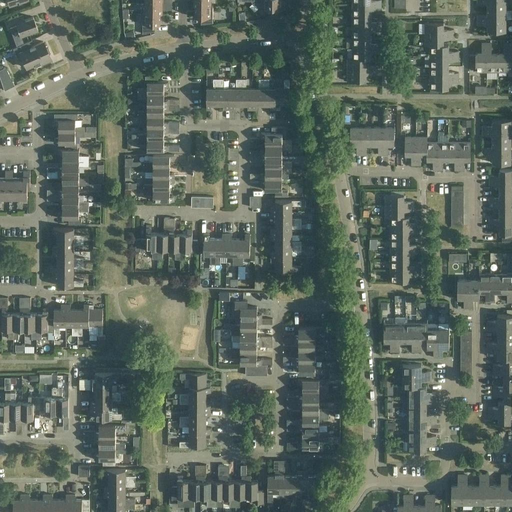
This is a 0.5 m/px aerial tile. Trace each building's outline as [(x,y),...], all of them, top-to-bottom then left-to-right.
[(243,0),(243,1),(252,1),(257,6),(264,6),(264,9),(268,13),(273,9),(282,9),(281,0),(243,0)] [(487,9),(506,9),(505,0),(477,0),(477,3),(487,3),(487,9)] [(162,3),(145,3),(145,13),(143,13),(143,14),(162,14),(162,3)] [(353,5),(353,15),(371,16),(371,10),(381,10),(381,5),(353,5)] [(195,6),(195,7),(195,18),(201,18),(201,25),(213,23),(213,6),(211,6),(195,6)] [(477,20),(506,20),(506,9),(487,9),(487,15),(477,15),(477,20)] [(162,15),(162,14),(143,14),(143,25),(143,34),(155,31),(155,25),(160,25),(160,15),(162,15)] [(371,21),(371,16),(353,15),(353,26),(381,26),(381,21),(371,21)] [(19,16),(8,20),(7,20),(11,31),(17,29),(20,36),(37,30),(33,17),(20,21),(19,16)] [(506,31),(506,20),(477,20),(477,25),(487,25),(487,31),(506,31)] [(425,34),(453,34),(453,29),(443,29),(444,23),(425,23),(425,34)] [(353,37),(371,37),(371,31),(381,31),(381,26),(353,26),(353,37)] [(425,45),(430,45),(443,45),(443,39),(453,39),(453,34),(425,34),(425,45)] [(371,43),(371,37),(353,37),(353,48),(381,48),(381,43),(371,43)] [(51,60),(49,55),(50,52),(48,48),(46,49),(43,42),(31,47),(29,48),(26,43),(29,42),(32,41),(31,40),(12,49),(16,57),(20,55),(26,68),(41,61),(42,64),(51,60)] [(487,71),(487,43),(482,43),(482,53),(475,53),(475,55),(475,64),(475,72),(487,71)] [(491,43),(487,43),(487,71),(497,71),(497,53),(491,53),(491,43)] [(497,53),(497,71),(508,71),(508,43),(503,43),(503,53),(497,53)] [(448,45),(443,45),(430,45),(430,56),(458,56),(458,51),(448,51),(448,45)] [(381,48),(353,48),(353,58),(366,59),(371,59),(371,53),(381,53),(381,48)] [(430,67),(448,67),(448,61),(458,61),(458,56),(430,56),(425,56),(425,66),(430,66),(430,67)] [(348,69),(376,70),(376,65),(366,65),(366,59),(353,58),(348,58),(348,69)] [(207,73),(218,73),(218,62),(207,62),(207,73)] [(14,85),(12,80),(5,67),(0,69),(0,78),(2,85),(4,90),(14,85)] [(430,77),(458,77),(458,73),(448,73),(448,67),(430,67),(430,77)] [(376,70),(348,69),(348,81),(366,81),(366,74),(376,74),(376,70)] [(242,79),(242,75),(241,74),(241,79),(236,79),(236,88),(230,88),(230,109),(234,109),(234,105),(242,105),(242,79)] [(246,79),(245,79),(245,75),(242,75),(242,79),(242,105),(248,105),(248,110),(254,109),(254,88),(246,88),(246,79)] [(138,88),(138,93),(164,93),(164,87),(169,87),(169,82),(158,82),(158,76),(145,76),(145,82),(147,82),(147,88),(138,88)] [(458,82),(458,77),(430,77),(430,89),(448,89),(448,82),(458,82)] [(212,105),(219,105),(219,79),(213,79),(213,88),(207,88),(207,109),(212,109),(212,105)] [(225,109),(230,109),(230,88),(224,88),(223,79),(219,79),(219,105),(225,105),(225,109)] [(259,88),(254,88),(254,109),(257,109),(257,105),(266,105),(266,79),(259,79),(259,88)] [(269,79),(266,79),(266,105),(271,105),(270,110),(277,110),(277,89),(269,88),(269,79)] [(284,89),(277,89),(277,110),(280,110),(280,105),(289,105),(289,79),(284,79),(284,89)] [(147,105),(180,105),(180,99),(164,99),(164,93),(138,93),(138,98),(147,98),(147,105)] [(138,116),(164,116),(164,110),(180,110),(180,105),(147,105),(147,111),(138,111),(138,116)] [(59,131),(85,132),(85,131),(85,126),(81,126),(81,120),(78,120),(78,114),(65,114),(65,120),(54,120),(54,125),(59,125),(59,131)] [(164,116),(138,116),(138,121),(147,121),(147,127),(180,128),(180,123),(169,123),(164,123),(164,116)] [(482,130),(511,130),(511,119),(492,119),(492,126),(482,125),(482,130)] [(357,155),(362,155),(362,126),(351,126),(351,145),(357,145),(357,155)] [(373,126),(362,126),(362,155),(366,155),(367,145),(372,145),(373,126)] [(383,126),(373,126),(372,145),(378,145),(378,155),(383,155),(383,126)] [(383,126),(383,155),(388,155),(388,145),(394,145),(394,126),(383,126)] [(164,139),(164,132),(168,132),(168,133),(180,133),(180,128),(147,127),(147,134),(138,134),(138,139),(164,139)] [(265,144),(292,144),(292,139),(282,139),(282,133),(284,133),(284,127),(272,127),(272,133),(261,133),(261,138),(265,138),(265,144)] [(492,141),(511,141),(511,130),(482,130),(482,135),(492,135),(492,141)] [(59,138),(54,138),(54,143),(65,143),(75,143),(75,137),(85,137),(96,137),(96,131),(94,131),(92,131),(85,131),(85,132),(59,131),(59,138)] [(416,165),(416,136),(405,136),(405,155),(411,155),(411,165),(416,165)] [(427,141),(427,136),(416,136),(416,165),(421,165),(421,155),(427,155),(427,141)] [(164,145),(164,139),(138,139),(138,144),(147,144),(147,151),(179,151),(179,145),(164,145)] [(427,155),(427,160),(433,160),(433,170),(438,170),(438,141),(427,141),(427,155)] [(449,160),(449,141),(438,141),(438,170),(443,170),(443,160),(449,160)] [(459,170),(459,141),(449,141),(449,160),(455,160),(454,170),(459,170)] [(459,141),(459,170),(464,170),(464,160),(470,160),(471,141),(459,141)] [(482,152),(511,152),(511,141),(492,141),(492,147),(482,147),(482,152)] [(63,154),(63,161),(89,161),(89,156),(79,156),(79,149),(78,149),(78,143),(75,143),(65,143),(65,149),(58,149),(58,154),(63,154)] [(250,150),(250,156),(282,156),(282,149),(292,149),(292,144),(265,144),(265,150),(250,150)] [(511,163),(511,152),(482,152),(482,157),(492,157),(492,163),(511,163)] [(153,161),(144,161),(144,166),(170,166),(170,160),(174,160),(174,155),(153,155),(153,161)] [(282,162),(282,156),(250,156),(250,161),(265,161),(265,167),(292,167),(292,162),(282,162)] [(133,158),(125,158),(125,166),(126,166),(133,166),(133,162),(133,158)] [(89,166),(89,161),(63,161),(63,167),(47,167),(47,172),(79,172),(79,166),(89,166)] [(153,171),(153,178),(174,178),(174,173),(170,173),(170,166),(144,166),(144,171),(153,171)] [(261,179),(282,178),(282,172),(292,172),(292,167),(265,167),(265,174),(261,174),(261,179)] [(489,175),(489,180),(511,180),(511,169),(499,169),(499,175),(489,175)] [(0,198),(9,198),(9,171),(6,171),(5,179),(0,179),(0,198)] [(13,171),(9,171),(9,198),(18,199),(18,179),(13,179),(13,171)] [(23,179),(18,179),(18,199),(27,199),(27,191),(30,191),(30,171),(24,171),(23,179)] [(63,178),(63,184),(89,184),(89,178),(79,178),(79,172),(47,172),(47,178),(63,178)] [(144,189),(170,189),(170,182),(174,183),(174,178),(153,178),(153,184),(144,184),(144,189)] [(282,178),(261,179),(261,183),(265,183),(265,190),(275,190),(275,196),(288,196),(288,185),(282,185),(282,178)] [(511,191),(511,180),(489,180),(489,185),(499,185),(499,191),(511,191)] [(79,195),(79,189),(89,189),(89,184),(63,184),(63,190),(58,190),(58,189),(47,189),(47,195),(79,195)] [(170,189),(144,189),(144,194),(153,194),(153,201),(174,201),(174,196),(170,196),(170,189)] [(511,201),(511,191),(499,191),(499,197),(489,197),(489,202),(511,201)] [(385,206),(414,206),(414,201),(404,201),(404,194),(385,194),(385,206)] [(63,200),(63,206),(89,207),(89,201),(79,201),(79,195),(47,195),(47,200),(63,200)] [(297,211),(297,205),(301,205),(301,200),(275,200),(275,207),(271,207),(271,212),(292,212),(292,211),(297,211)] [(499,207),(499,212),(511,212),(511,201),(489,202),(489,207),(499,207)] [(89,207),(63,206),(63,213),(58,213),(58,218),(69,218),(69,224),(81,224),(81,218),(79,218),(79,211),(89,211),(89,207)] [(385,217),(390,217),(404,216),(404,210),(414,210),(414,206),(385,206),(385,217)] [(292,218),(292,212),(271,212),(271,216),(275,217),(275,224),(301,224),(301,218),(292,218)] [(511,223),(511,212),(499,212),(499,218),(489,218),(489,223),(511,223)] [(390,227),(419,227),(419,222),(409,222),(409,216),(404,216),(390,217),(390,227)] [(164,233),(158,233),(158,259),(162,259),(163,250),(169,250),(170,218),(164,217),(164,233)] [(180,259),(181,233),(175,233),(175,218),(170,218),(169,250),(175,250),(175,259),(180,259)] [(511,223),(489,223),(489,228),(499,228),(499,234),(502,234),(502,242),(511,241),(511,223)] [(301,228),(301,224),(275,224),(275,230),(271,230),(271,236),(292,236),(292,228),(301,228)] [(419,232),(419,227),(390,227),(391,238),(409,238),(409,232),(419,232)] [(58,240),(84,240),(84,235),(74,235),(74,228),(53,228),(53,233),(58,233),(58,240)] [(146,239),(140,239),(140,251),(146,252),(146,249),(152,249),(152,259),(158,259),(158,233),(151,233),(151,228),(146,228),(146,239)] [(181,233),(180,259),(185,260),(185,250),(192,250),(192,253),(198,253),(198,240),(192,240),(192,229),(187,229),(187,233),(181,233)] [(210,264),(215,264),(216,238),(209,238),(209,234),(204,233),(204,254),(210,255),(210,264)] [(221,255),(227,255),(227,234),(222,234),(222,238),(216,238),(215,264),(221,264),(221,255)] [(232,234),(227,234),(227,255),(234,255),(233,265),(238,265),(239,239),(232,239),(232,234)] [(239,239),(238,265),(243,265),(243,255),(250,255),(250,234),(245,234),(245,239),(239,239)] [(292,241),(292,236),(271,236),(271,239),(275,239),(275,248),(301,248),(301,241),(292,241)] [(409,244),(409,238),(391,238),(391,249),(419,249),(419,244),(409,244)] [(53,246),(53,251),(74,251),(74,245),(84,245),(84,240),(58,240),(57,246),(53,246)] [(271,253),(271,259),(292,259),(292,251),(301,251),(301,248),(275,248),(275,253),(271,253)] [(419,254),(419,249),(391,249),(391,260),(409,260),(409,254),(419,254)] [(57,256),(57,262),(83,263),(83,257),(74,257),(74,251),(53,251),(53,256),(57,256)] [(292,266),(292,259),(271,259),(271,262),(275,262),(275,271),(301,271),(301,266),(292,266)] [(409,266),(409,260),(391,260),(391,270),(419,270),(419,266),(409,266)] [(53,269),(53,274),(74,274),(74,268),(83,268),(83,263),(57,262),(57,269),(53,269)] [(419,275),(419,270),(391,270),(391,282),(409,282),(409,275),(419,275)] [(479,273),(479,280),(479,292),(480,292),(485,292),(485,302),(490,302),(490,273),(479,273)] [(495,292),(501,292),(501,273),(490,273),(490,302),(495,302),(495,292)] [(511,273),(501,273),(501,292),(507,292),(507,302),(511,302),(511,273)] [(74,280),(74,274),(53,274),(53,279),(57,279),(57,286),(83,286),(83,280),(74,280)] [(464,308),(469,308),(469,280),(457,280),(457,298),(464,298),(464,308)] [(479,280),(469,280),(469,308),(473,308),(473,298),(480,298),(480,292),(479,292),(479,280)] [(8,297),(3,297),(3,308),(2,308),(2,329),(9,329),(9,339),(14,339),(14,313),(8,313),(8,297)] [(31,339),(37,339),(37,313),(31,313),(31,297),(25,297),(25,308),(25,329),(31,329),(31,339)] [(241,318),(262,318),(262,314),(257,314),(257,307),(248,307),(248,301),(235,301),(235,312),(241,312),(241,318)] [(54,319),(54,332),(54,335),(60,335),(60,326),(66,326),(66,304),(61,304),(61,309),(54,309),(54,319)] [(77,335),(77,309),(71,309),(71,304),(66,304),(66,326),(72,326),(72,335),(77,335)] [(84,309),(77,309),(77,335),(82,335),(82,326),(90,326),(90,304),(84,304),(84,309)] [(94,304),(90,304),(90,326),(97,326),(97,335),(103,335),(103,309),(94,309),(94,304)] [(19,329),(25,329),(25,308),(21,308),(21,313),(14,313),(14,339),(19,339),(19,329)] [(43,313),(37,313),(37,339),(42,339),(42,329),(48,329),(48,332),(54,332),(54,319),(48,319),(48,308),(43,308),(43,313)] [(487,321),(487,326),(511,325),(511,314),(497,315),(497,321),(487,321)] [(406,341),(406,323),(406,317),(395,317),(395,323),(395,351),(400,351),(400,341),(406,341)] [(273,318),(262,318),(241,318),(241,324),(231,325),(231,330),(257,330),(257,324),(273,324),(273,318)] [(390,351),(395,351),(395,323),(384,323),(384,341),(390,341),(390,351)] [(412,351),(417,351),(417,323),(406,323),(406,341),(412,341),(412,351)] [(428,323),(417,323),(417,351),(421,351),(421,341),(427,341),(427,329),(428,329),(428,323)] [(438,357),(438,329),(438,323),(428,323),(428,329),(427,329),(427,341),(427,347),(433,347),(433,357),(438,357)] [(438,323),(438,329),(438,357),(443,357),(443,347),(449,347),(449,329),(449,323),(438,323)] [(497,330),(497,337),(511,336),(511,325),(487,326),(487,331),(497,330)] [(283,339),(315,339),(315,333),(325,333),(325,327),(299,327),(299,333),(283,333),(283,339)] [(232,341),(240,341),(262,341),(273,341),(273,337),(257,336),(257,330),(231,330),(231,335),(233,335),(232,341)] [(511,336),(497,337),(497,343),(487,343),(487,348),(511,347),(511,336)] [(299,350),(325,350),(325,345),(315,345),(315,339),(283,339),(283,344),(299,344),(299,350)] [(262,341),(240,341),(240,347),(231,347),(231,352),(257,353),(257,346),(261,346),(262,341)] [(497,358),(504,358),(511,358),(511,347),(487,348),(487,352),(497,352),(497,358)] [(294,362),(315,362),(315,355),(325,355),(325,350),(299,350),(299,357),(294,357),(294,362)] [(240,364),(246,364),(251,364),(257,364),(262,364),(268,364),(272,364),(272,359),(257,359),(257,353),(231,352),(231,358),(240,358),(240,364)] [(511,358),(504,358),(504,364),(494,364),(494,369),(511,368),(511,358)] [(307,374),(307,379),(319,379),(319,374),(321,374),(321,368),(315,368),(315,362),(294,362),(294,367),(299,366),(299,373),(307,374)] [(403,364),(403,375),(431,375),(431,371),(421,371),(421,364),(403,364)] [(504,380),(511,379),(511,368),(494,369),(494,374),(504,374),(504,380)] [(91,384),(112,384),(112,378),(121,378),(121,377),(121,373),(95,372),(95,379),(91,379),(91,384)] [(190,378),(190,385),(211,386),(211,382),(206,382),(206,373),(180,373),(180,378),(190,378)] [(403,386),(408,386),(421,386),(421,380),(431,380),(431,375),(403,375),(403,386)] [(319,379),(307,379),(298,379),(298,384),(303,384),(303,390),(329,391),(329,385),(319,385),(319,379)] [(494,391),(511,390),(511,379),(504,380),(504,386),(494,386),(494,391)] [(95,389),(95,395),(128,396),(128,391),(121,390),(112,390),(112,384),(91,384),(91,389),(95,389)] [(180,397),(206,398),(206,392),(211,392),(211,386),(190,385),(190,393),(180,393),(180,394),(180,397)] [(408,386),(408,397),(436,397),(436,392),(426,392),(426,386),(421,386),(408,386)] [(52,397),(40,397),(40,410),(46,410),(46,418),(51,418),(51,414),(57,414),(57,388),(52,388),(52,397)] [(57,388),(57,414),(64,414),(64,418),(69,418),(69,397),(62,397),(62,388),(57,388)] [(329,396),(329,391),(303,390),(303,397),(287,396),(287,402),(319,402),(319,396),(329,396)] [(511,390),(494,391),(494,395),(504,395),(504,401),(511,401),(511,390)] [(5,418),(11,418),(11,392),(6,392),(6,402),(0,401),(0,433),(5,434),(5,418)] [(22,423),(22,402),(16,402),(16,392),(11,392),(11,418),(17,418),(17,423),(22,423)] [(112,401),(121,400),(128,401),(128,396),(95,395),(95,402),(91,402),(91,407),(112,407),(112,401)] [(34,410),(40,410),(40,397),(34,397),(34,396),(28,396),(28,402),(22,402),(22,423),(27,423),(27,419),(34,418),(34,410)] [(206,398),(180,397),(180,403),(190,403),(190,410),(211,410),(211,405),(206,405),(206,398)] [(436,397),(408,397),(408,408),(426,408),(426,402),(436,402),(436,397)] [(511,412),(511,401),(504,401),(499,401),(499,407),(489,407),(489,412),(511,412)] [(319,408),(319,402),(287,402),(287,408),(303,407),(303,413),(329,413),(329,408),(319,408)] [(112,413),(112,407),(91,407),(91,412),(95,412),(95,419),(121,419),(121,413),(112,413)] [(408,408),(408,419),(436,418),(436,414),(426,414),(426,408),(408,408)] [(211,415),(211,410),(190,410),(189,416),(180,416),(180,422),(206,422),(206,415),(211,415)] [(511,412),(489,412),(489,417),(499,417),(499,423),(511,423),(511,412)] [(329,418),(329,413),(303,413),(303,420),(298,420),(298,425),(319,425),(319,418),(329,418)] [(436,423),(436,418),(408,419),(408,429),(426,429),(426,423),(436,423)] [(189,426),(189,434),(210,434),(210,428),(206,428),(206,422),(180,422),(180,426),(189,426)] [(84,431),(84,436),(116,436),(116,430),(125,430),(125,425),(99,425),(99,431),(84,431)] [(298,425),(287,425),(287,430),(303,429),(303,436),(329,436),(329,431),(319,431),(319,425),(298,425)] [(426,429),(408,429),(408,440),(436,440),(436,435),(426,435),(426,429)] [(210,437),(210,434),(189,434),(189,441),(180,441),(180,446),(206,447),(206,437),(210,437)] [(99,448),(125,448),(125,443),(116,443),(116,436),(84,436),(84,442),(99,442),(99,448)] [(329,441),(329,436),(303,436),(303,442),(287,442),(287,448),(319,448),(319,441),(329,441)] [(436,445),(436,440),(408,440),(408,451),(426,451),(426,445),(436,445)] [(125,453),(125,448),(99,448),(99,454),(95,454),(95,459),(103,459),(103,465),(116,465),(116,453),(125,453)] [(277,456),(276,463),(285,464),(285,456),(277,456)] [(201,497),(201,465),(195,465),(195,480),(189,480),(189,506),(194,506),(194,497),(201,497)] [(207,506),(212,506),(212,480),(206,480),(206,465),(201,465),(201,497),(207,497),(207,506)] [(224,497),(224,476),(224,465),(218,465),(218,476),(219,476),(219,480),(212,480),(212,506),(223,506),(224,497)] [(240,497),(246,497),(247,476),(247,465),(241,465),(241,480),(235,480),(235,507),(240,507),(240,497)] [(109,481),(135,481),(135,476),(126,476),(126,469),(105,469),(105,474),(109,474),(109,481)] [(273,492),(280,492),(280,471),(275,471),(275,476),(268,475),(268,502),(273,502),(273,492)] [(284,471),(280,471),(280,492),(286,492),(286,502),(291,502),(291,476),(284,476),(284,471)] [(296,492),(302,492),(302,471),(298,471),(298,476),(291,476),(291,502),(296,502),(296,492)] [(307,471),(302,471),(302,492),(309,492),(309,502),(314,502),(314,487),(319,487),(319,476),(307,476),(307,471)] [(451,503),(462,503),(463,474),(458,474),(458,485),(452,484),(451,503)] [(468,474),(463,474),(462,503),(473,503),(474,484),(467,484),(468,474)] [(479,485),(474,484),(473,503),(484,503),(485,474),(479,474),(479,485)] [(489,474),(485,474),(484,503),(495,503),(495,485),(489,485),(489,474)] [(495,503),(506,503),(506,474),(501,474),(501,485),(495,485),(495,503)] [(184,506),(189,506),(189,480),(183,480),(183,476),(178,476),(178,486),(172,486),(172,499),(178,499),(178,497),(184,497),(184,506)] [(224,497),(230,497),(230,506),(235,507),(235,480),(228,480),(228,476),(224,476),(224,497)] [(247,476),(246,497),(253,497),(253,503),(264,503),(264,490),(258,490),(258,480),(251,480),(251,476),(247,476)] [(135,481),(109,481),(109,487),(105,487),(105,493),(126,493),(126,486),(135,486),(135,481)] [(109,497),(109,505),(135,505),(135,499),(126,499),(126,493),(105,493),(105,497),(109,497)] [(30,494),(25,495),(25,511),(36,511),(37,499),(30,499),(30,494)] [(43,499),(37,499),(36,511),(48,511),(48,494),(43,494),(43,499)] [(53,495),(48,494),(48,511),(59,511),(59,499),(53,499),(53,495)] [(25,511),(25,495),(21,495),(21,499),(14,499),(13,511),(25,511)] [(70,511),(71,495),(66,495),(66,499),(59,499),(59,511),(70,511)] [(76,495),(71,495),(70,511),(89,511),(90,499),(76,499),(76,495)] [(408,511),(409,495),(404,495),(404,505),(398,505),(397,511),(408,511)] [(419,511),(419,505),(414,505),(414,495),(409,495),(408,511),(419,511)] [(419,511),(430,511),(430,495),(425,495),(425,505),(419,505),(419,511)] [(430,495),(430,511),(441,511),(441,505),(435,505),(435,495),(430,495)]
